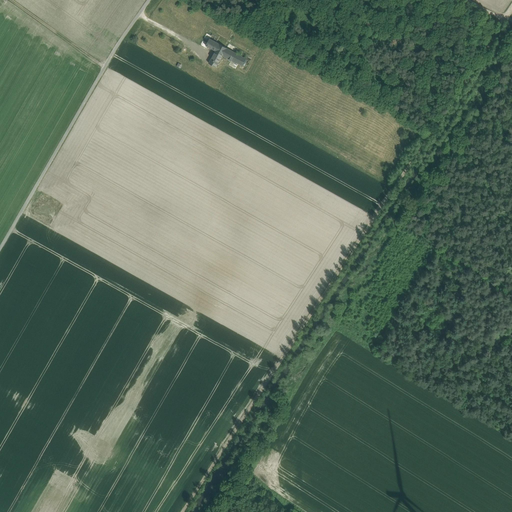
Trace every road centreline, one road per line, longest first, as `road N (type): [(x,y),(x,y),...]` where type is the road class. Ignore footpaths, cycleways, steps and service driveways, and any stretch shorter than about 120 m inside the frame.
road 1 (track): [(503,20),(182,511)]
road 2 (unclassified): [(0,253),(150,0)]
